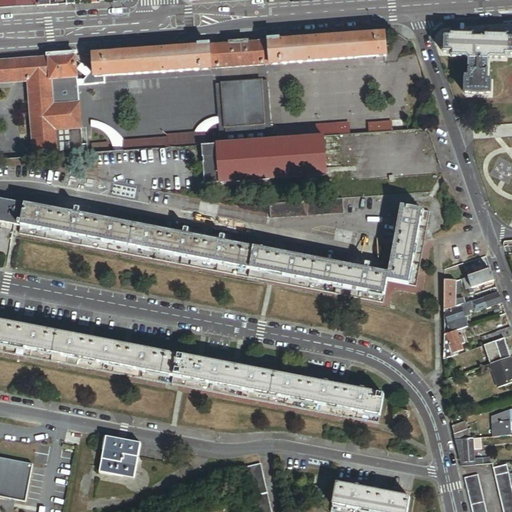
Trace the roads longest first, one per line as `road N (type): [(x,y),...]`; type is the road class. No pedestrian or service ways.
road 1 (residential): [(0,282),(379,360),(402,374),(431,412),(445,474)]
road 2 (residential): [(445,474),(281,442),(218,448),(0,405)]
road 3 (residential): [(0,186),(366,248)]
road 4 (tertiary): [(416,7),(162,23)]
road 5 (residential): [(456,140),(511,299)]
road 6 (tertiary): [(162,23),(0,33)]
road 7 (residential): [(416,7),(456,140)]
